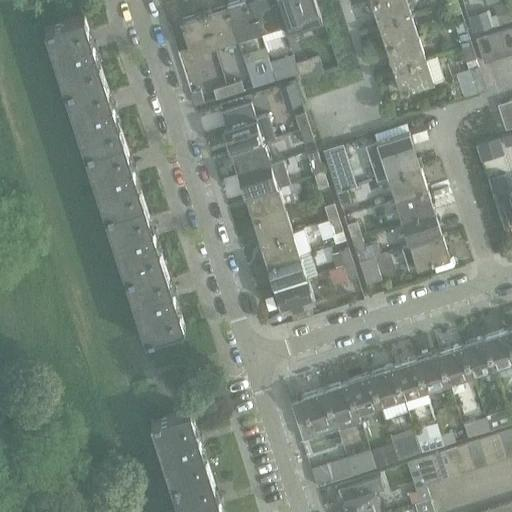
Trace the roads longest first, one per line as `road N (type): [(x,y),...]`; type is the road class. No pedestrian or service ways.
road 1 (residential): [(250,360),(136,0)]
road 2 (residential): [(250,360),(489,283)]
road 3 (residential): [(489,283),(437,117)]
road 4 (residential): [(299,511),(250,360)]
